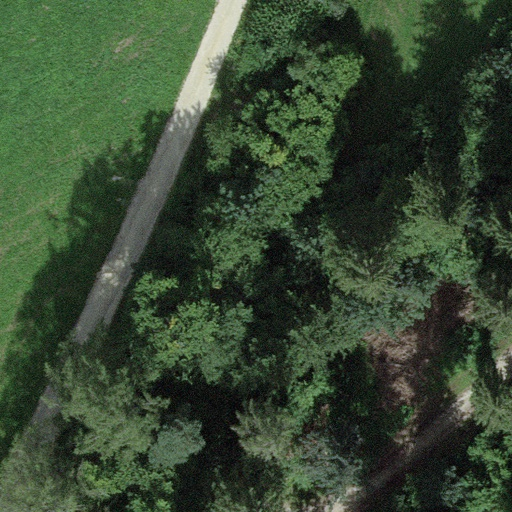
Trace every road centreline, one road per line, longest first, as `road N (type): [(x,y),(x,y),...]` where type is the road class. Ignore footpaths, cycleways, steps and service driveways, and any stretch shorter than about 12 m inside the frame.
road 1 (track): [(8,511),(180,141),(236,0)]
road 2 (track): [(296,511),(63,393)]
road 3 (track): [(336,511),(511,362)]
